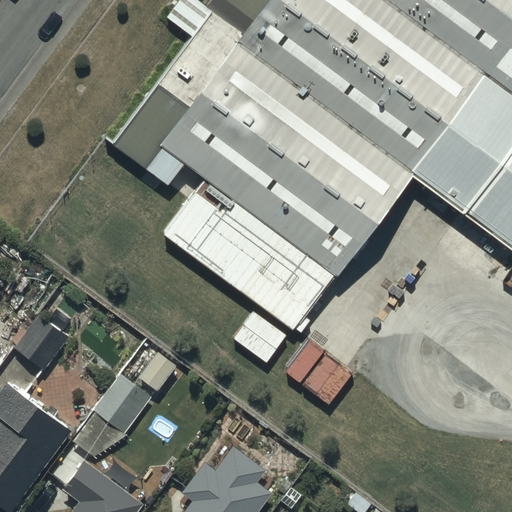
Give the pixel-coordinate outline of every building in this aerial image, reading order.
[(511,258),(511,0),(271,0),(183,114),(149,91),(105,147),(169,196),(182,176),(202,186),(159,239),(301,338),(410,182),(511,258)] [(66,334),(36,313),(13,345),(43,367),(66,334)] [(174,362),(155,349),(138,374),(156,387),(174,362)] [(93,407),(94,408),(71,439),(92,454),(126,433),(123,430),(150,395),(119,372),(93,407)] [(0,502),(8,509),(69,427),(3,378),(0,381),(0,502)] [(257,478),(266,466),(232,441),(214,466),(205,460),(183,490),(190,496),(178,511),(254,511),(272,488),(257,478)] [(133,511),(142,500),(82,456),(60,486),(76,498),(66,511),(133,511)]
